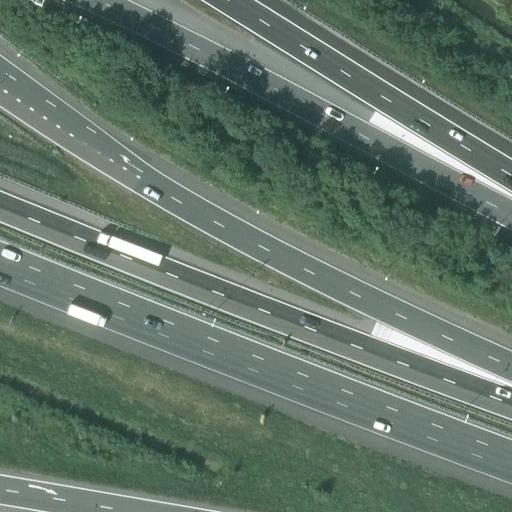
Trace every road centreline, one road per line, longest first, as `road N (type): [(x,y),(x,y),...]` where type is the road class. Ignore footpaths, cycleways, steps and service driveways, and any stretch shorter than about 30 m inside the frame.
road 1 (motorway): [(511,374),(138,181),(0,85)]
road 2 (motorway): [(0,260),(511,462)]
road 3 (motorway): [(511,401),(0,208)]
road 4 (motorway): [(511,218),(91,0)]
road 5 (motorway): [(511,197),(385,99),(224,0)]
road 6 (motorway): [(0,490),(122,511)]
